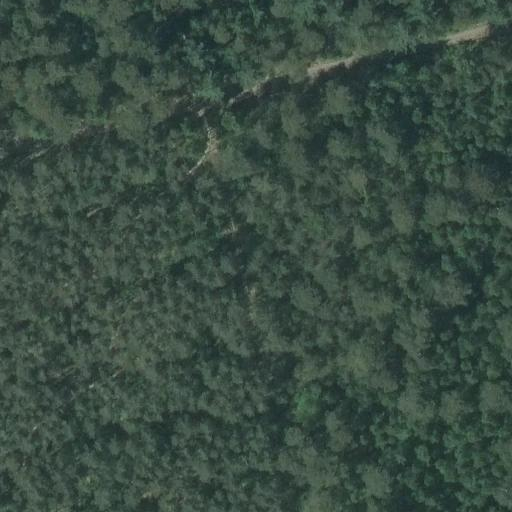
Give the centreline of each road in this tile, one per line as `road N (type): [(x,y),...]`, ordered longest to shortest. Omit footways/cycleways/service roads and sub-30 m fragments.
road 1 (track): [(0,162),(511,25)]
road 2 (track): [(195,155),(263,511)]
road 3 (track): [(170,0),(195,155)]
